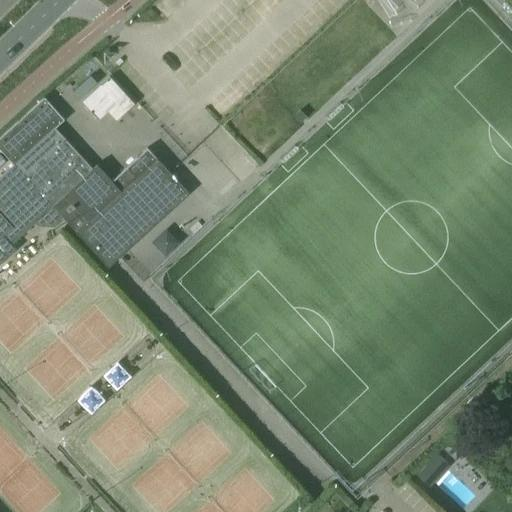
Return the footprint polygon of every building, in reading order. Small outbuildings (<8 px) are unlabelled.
[(134,102),(109,75),(82,100),(99,118),(108,110),(116,119),(134,102)] [(14,163),(64,217),(108,266),(189,192),(147,147),(111,180),(97,163),(92,167),(55,127),(64,118),(44,96),(0,135),(0,145),(15,162),(14,163)] [(300,109),(293,115),(299,121),(305,116),(300,109)] [(0,175),(0,257),(14,245),(12,243),(36,222),(39,225),(55,225),(64,217),(14,163),(0,175)] [(456,431),(442,443),(452,455),(467,443),(456,431)]
